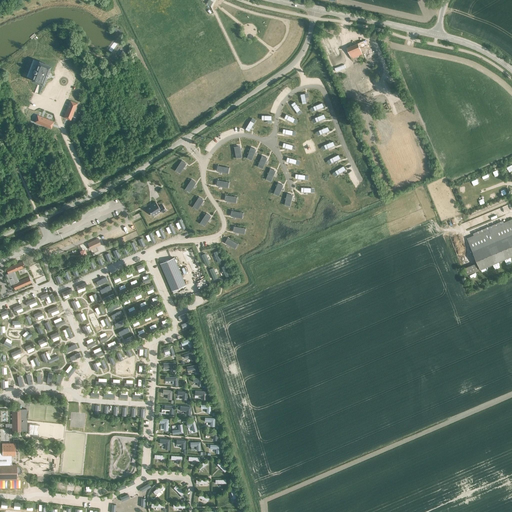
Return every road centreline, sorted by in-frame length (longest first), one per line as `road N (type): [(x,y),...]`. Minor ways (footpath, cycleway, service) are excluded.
road 1 (unclassified): [(0,236),(113,186),(285,70),(300,56),(315,8)]
road 2 (unknown): [(93,195),(48,101),(65,58)]
road 3 (secondary): [(437,34),(315,8)]
